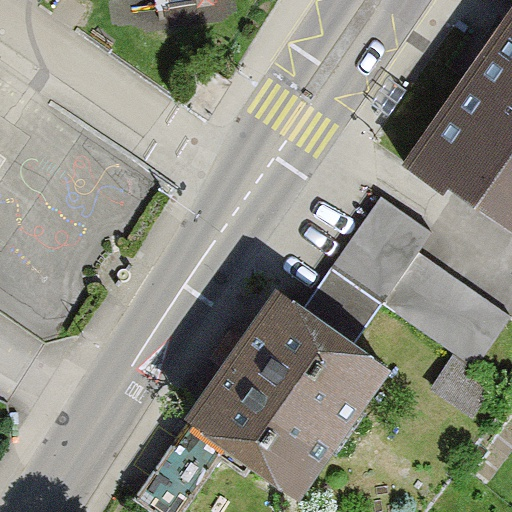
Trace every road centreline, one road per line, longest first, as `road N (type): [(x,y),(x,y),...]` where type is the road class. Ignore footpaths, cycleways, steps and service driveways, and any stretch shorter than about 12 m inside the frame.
road 1 (residential): [(0,20),(250,189)]
road 2 (tertiary): [(89,426),(250,189)]
road 3 (tertiary): [(250,189),(373,0)]
